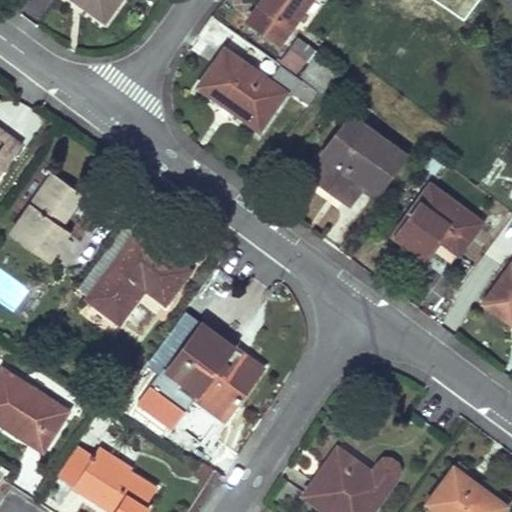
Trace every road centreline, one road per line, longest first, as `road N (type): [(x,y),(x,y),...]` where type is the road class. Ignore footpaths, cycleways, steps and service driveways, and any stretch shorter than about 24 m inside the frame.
road 1 (residential): [(111,117),(361,309)]
road 2 (residential): [(361,309),(222,511)]
road 3 (residential): [(361,309),(511,414)]
road 4 (residential): [(199,0),(111,117)]
road 5 (residential): [(0,36),(111,117)]
